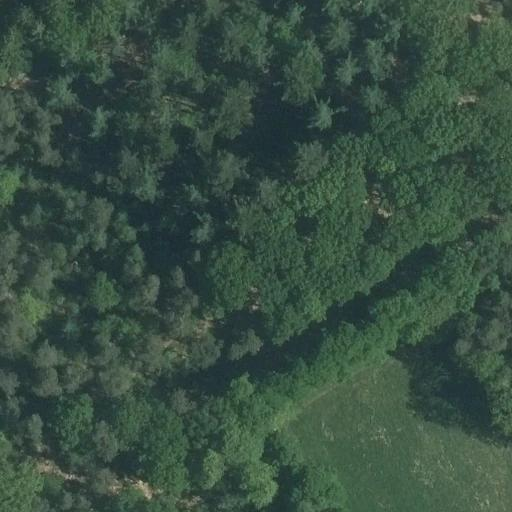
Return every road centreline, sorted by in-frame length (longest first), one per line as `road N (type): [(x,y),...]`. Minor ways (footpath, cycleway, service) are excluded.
road 1 (track): [(511,169),(369,0)]
road 2 (track): [(0,99),(118,0)]
